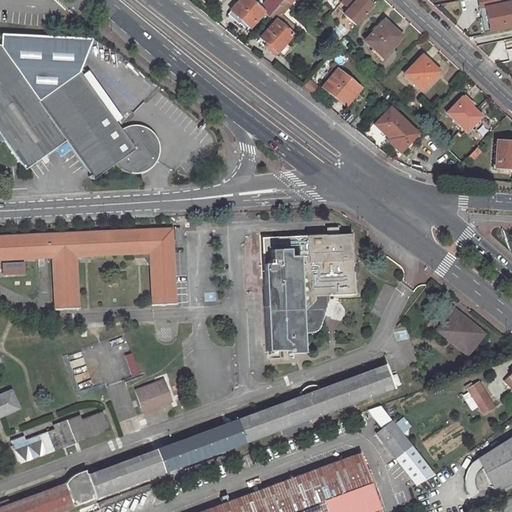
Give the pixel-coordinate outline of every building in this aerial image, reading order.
[(263,12),(250,0),(240,0),(228,14),(239,24),(242,20),(250,27),(263,12)] [(267,0),(266,1),(276,10),(283,2),(284,0),(267,0)] [(347,8),(354,0),(342,0),(341,3),(347,8)] [(355,26),(373,5),(367,0),(354,0),(347,8),(342,14),(355,26)] [(477,0),(479,8),(500,4),(499,0),(477,0)] [(276,10),(274,12),(279,17),(288,8),(283,2),(276,10)] [(511,26),(511,16),(509,3),(500,4),(479,8),(483,32),(511,26)] [(275,19),(259,37),(266,44),(263,47),(274,56),(277,52),(283,58),(291,49),(285,44),(292,35),(275,19)] [(366,40),(385,57),(402,39),(383,22),(366,40)] [(1,35),(1,45),(38,101),(79,72),(93,39),(1,35)] [(0,135),(25,170),(66,141),(38,101),(1,45),(0,45),(0,135)] [(403,76),(420,92),(438,73),(421,58),(403,76)] [(323,87),(337,99),(339,96),(347,103),(360,88),(338,69),(337,69),(334,67),(325,78),(328,80),(323,87)] [(136,148),(124,132),(79,72),(38,101),(66,141),(93,179),(116,163),(136,148)] [(473,104),(464,95),(462,97),(471,106),(473,104)] [(447,113),(466,132),(471,128),(480,118),(482,117),(471,106),(462,97),(447,113)] [(418,133),(390,107),(374,124),(389,137),(387,139),(400,152),(418,133)] [(474,131),(483,122),(480,118),(471,128),(474,131)] [(128,130),(124,132),(136,148),(116,163),(119,167),(122,170),(126,172),(130,174),(135,175),(140,175),(144,174),(148,172),(152,169),(155,165),(157,162),(160,157),(160,153),(160,148),(159,143),(157,139),(154,136),(150,133),(146,130),(142,129),(137,128),(133,129),(128,130)] [(496,169),(511,169),(511,142),(498,141),(496,169)] [(153,304),(176,303),(173,241),(172,228),(0,236),(0,258),(53,257),(56,308),(78,308),(76,255),(84,255),(83,252),(90,252),(90,255),(143,253),(143,257),(151,256),(153,304)] [(268,260),(269,283),(264,283),(268,350),(288,350),(288,353),(305,352),(304,332),(309,332),(314,330),(318,327),(322,324),(327,305),(329,297),(328,295),(355,294),(354,274),(359,274),(358,263),(353,263),(352,234),(269,237),(270,259),(268,260)] [(270,259),(269,237),(261,238),(264,283),(269,283),(268,260),(270,259)] [(462,316),(454,310),(446,320),(448,321),(441,330),(454,340),(452,341),(467,353),(480,336),(459,319),(462,316)] [(480,336),(483,332),(462,316),(459,319),(480,336)] [(129,376),(137,374),(129,352),(122,354),(129,376)] [(76,505),(92,499),(91,496),(95,494),(96,496),(282,428),(284,434),(311,425),(308,418),(401,383),(397,374),(391,376),(386,364),(88,475),(87,473),(80,475),(78,472),(72,475),(67,479),(65,483),(2,506),(1,503),(0,503),(0,511),(55,511),(73,506),(72,502),(75,501),(76,505)] [(135,390),(144,414),(159,409),(158,405),(170,401),(162,380),(135,390)] [(494,408),(478,383),(467,390),(483,416),(494,408)] [(0,416),(18,409),(10,390),(0,393),(0,416)] [(109,427),(104,414),(83,422),(81,416),(56,425),(58,431),(26,442),(24,437),(11,442),(18,461),(109,427)] [(432,476),(392,422),(376,433),(415,486),(432,476)] [(511,435),(478,459),(484,469),(494,489),(511,479),(511,435)] [(381,511),(360,454),(206,511),(381,511)] [(230,460),(228,454),(211,460),(213,467),(230,460)] [(484,469),(478,459),(473,463),(470,466),(468,468),(466,470),(465,473),(465,475),(465,482),(467,487),(469,492),(471,496),(480,490),(477,483),(476,480),(477,476),(478,474),(479,473),(484,469)] [(211,460),(182,471),(185,477),(213,467),(211,460)] [(158,487),(156,481),(97,502),(100,509),(158,487)]
